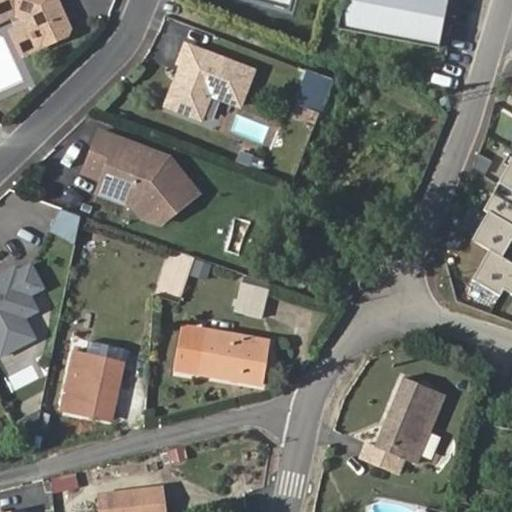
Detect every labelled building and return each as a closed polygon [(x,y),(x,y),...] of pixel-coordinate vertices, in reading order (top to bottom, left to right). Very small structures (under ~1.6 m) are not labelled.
[(0,0),(0,25),(22,14),(37,19),(51,46),(78,32),(80,26),(65,0),(0,0)] [(448,0),(345,0),(340,21),(438,44),(448,0)] [(260,69),(193,44),(186,62),(189,62),(173,104),(208,118),(217,93),(247,104),(260,69)] [(311,84),(304,101),(325,109),(338,77),(312,67),(306,82),(311,84)] [(178,155),(109,128),(93,169),(113,177),(115,171),(144,182),(173,218),(207,190),(178,155)] [(511,259),(505,255),(510,247),(511,243),(511,165),(488,206),(494,209),(475,240),(492,250),(475,279),(504,296),(509,288),(511,289),(511,259)] [(173,218),(144,182),(115,171),(113,177),(108,190),(145,204),(155,216),(170,221),(173,218)] [(40,310),(32,294),(46,287),(34,263),(20,270),(18,266),(0,275),(0,352),(2,356),(37,338),(26,317),(40,310)] [(235,311),(261,316),(268,287),(241,281),(235,311)] [(266,343),(206,332),(187,329),(179,367),(199,370),(199,374),(259,385),(266,343)] [(105,419),(117,363),(74,353),(62,410),(105,419)] [(356,458),(390,474),(407,383),(404,381),(374,443),(366,440),(356,458)] [(407,383),(390,474),(392,474),(400,459),(412,465),(444,402),(407,383)] [(42,410),(18,424),(33,453),(42,410)] [(164,511),(161,486),(99,493),(100,511),(164,511)]
